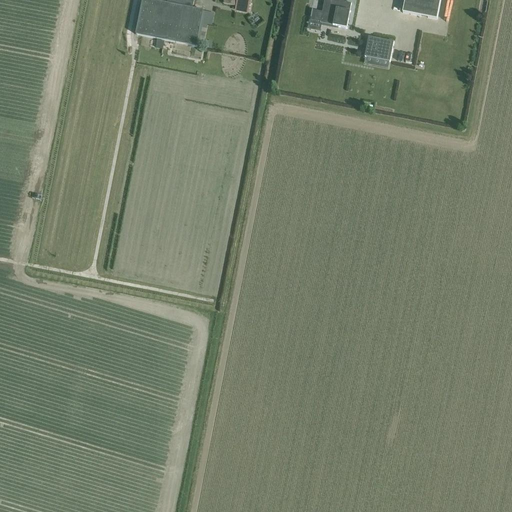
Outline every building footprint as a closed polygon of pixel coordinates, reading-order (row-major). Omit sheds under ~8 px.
[(167,5),(145,0),(142,0),(136,35),(196,47),(203,12),(192,10),(167,5)] [(168,0),(167,5),(192,10),(194,0),(168,0)] [(320,23),(320,24),(339,28),(347,30),(347,29),(350,13),(350,12),(351,4),(338,2),(338,1),(339,1),(339,0),(337,0),(324,0),(322,13),(313,11),(313,10),(312,10),(311,15),(311,18),(310,21),(320,23)] [(405,0),(403,14),(437,20),(439,0),(405,0)] [(390,63),(394,43),(369,38),(365,58),(390,63)] [(399,53),(397,60),(407,61),(408,54),(399,53)]
